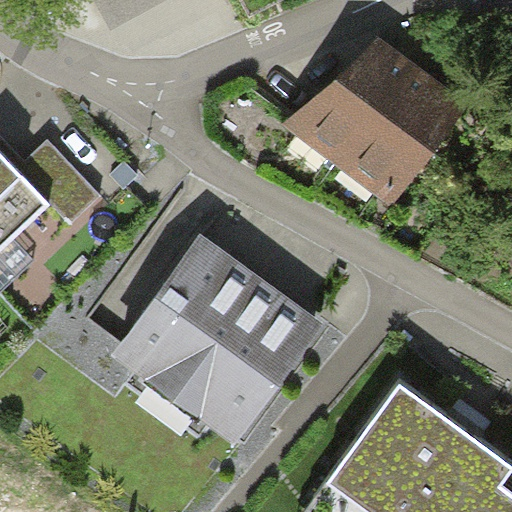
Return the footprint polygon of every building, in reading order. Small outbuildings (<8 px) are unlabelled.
[(387,195),(463,100),(374,29),(297,125),(387,195)] [(0,240),(38,204),(0,165),(0,240)] [(511,226),(495,248),(511,261),(511,226)] [(302,324),(194,248),(122,350),(230,426),(302,324)] [(511,511),(511,473),(391,386),(299,511),(511,511)]
